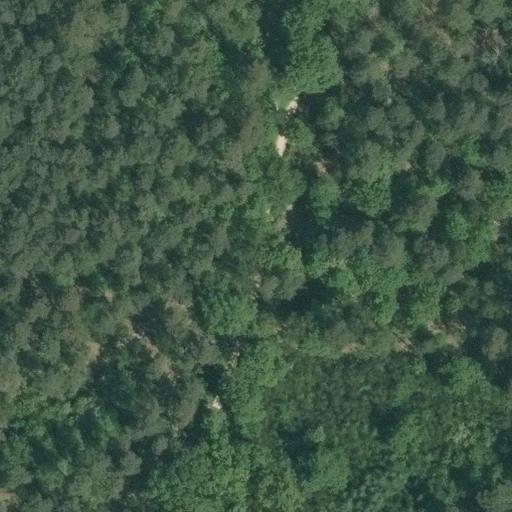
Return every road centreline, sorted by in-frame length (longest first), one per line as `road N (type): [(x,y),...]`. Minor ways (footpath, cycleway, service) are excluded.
road 1 (track): [(168,511),(214,425),(246,331),(261,211),(313,0)]
road 2 (track): [(511,266),(430,226),(295,63)]
